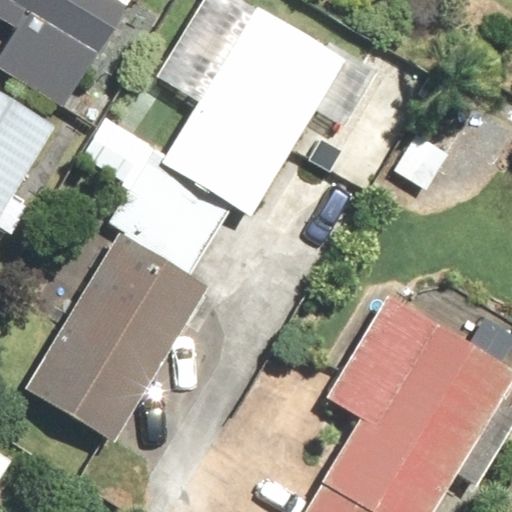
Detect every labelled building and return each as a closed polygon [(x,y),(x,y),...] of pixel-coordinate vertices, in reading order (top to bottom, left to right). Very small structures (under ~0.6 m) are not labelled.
[(0,53),(0,62),(67,102),(125,0),(0,0),(0,16),(16,26),(0,53)] [(228,206),(247,217),(339,66),(252,14),(160,165),(104,131),(84,164),(123,188),(208,239),(228,206)] [(0,214),(51,130),(0,99),(0,214)] [(23,394),(110,447),(207,286),(186,273),(208,239),(123,188),(104,219),(122,229),(23,394)] [(435,511),(511,386),(511,374),(383,297),(320,401),(356,422),(301,511),(435,511)] [(0,446),(0,465),(8,452),(0,446)]
